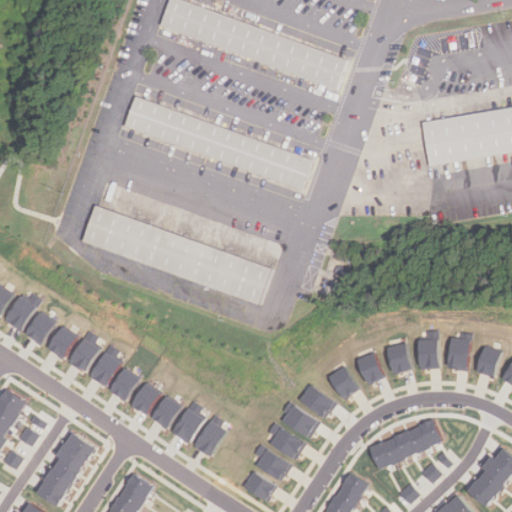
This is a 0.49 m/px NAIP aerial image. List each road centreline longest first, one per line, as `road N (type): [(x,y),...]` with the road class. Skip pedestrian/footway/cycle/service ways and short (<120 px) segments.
road 1 (residential): [(280,323),(393,0)]
road 2 (residential): [(238,511),(0,356)]
road 3 (residential): [(298,511),(351,437),(397,406),(468,401),(511,420)]
